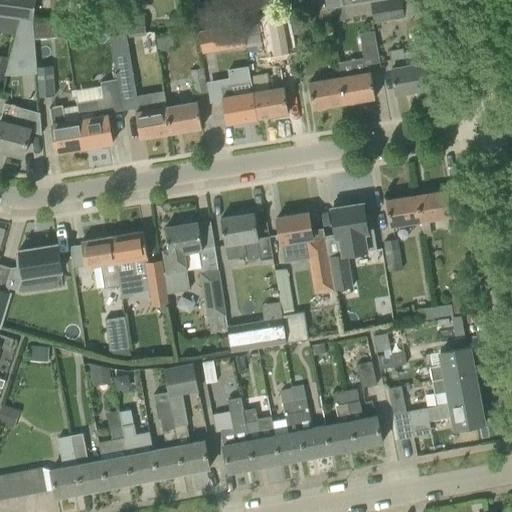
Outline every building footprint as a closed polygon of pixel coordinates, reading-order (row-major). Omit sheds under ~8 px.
[(0,0),(0,15),(33,20),(35,0),(0,0)] [(404,14),(401,0),(385,0),(386,0),(385,0),(378,0),(370,1),(373,19),(404,14)] [(344,6),(328,8),(330,22),(347,19),(344,6)] [(145,38),(144,16),(118,17),(119,39),(145,38)] [(241,24),(243,36),(261,33),(258,20),(241,23),(241,24)] [(64,25),(33,22),(34,38),(66,36),(64,25)] [(241,24),(198,31),(202,53),(244,46),(243,36),(241,24)] [(374,30),(359,33),(365,64),(379,61),(374,30)] [(171,35),(155,37),(157,52),(174,50),(171,35)] [(435,93),(433,76),(427,77),(425,62),(406,65),(403,48),(389,51),(396,95),(415,91),(416,96),(435,93)] [(51,66),(37,67),(39,97),(54,96),(51,66)] [(208,92),(204,68),(190,70),(194,95),(208,92)] [(375,98),(370,72),(340,77),(344,103),(375,98)] [(288,113),(285,93),(284,86),(269,89),(266,73),(250,76),(253,92),(257,118),(288,113)] [(130,76),(118,79),(122,107),(135,105),(133,96),(130,76)] [(344,103),(340,77),(309,82),(313,108),(344,103)] [(103,97),(77,102),(77,105),(80,118),(85,147),(113,143),(109,123),(107,110),(110,110),(110,109),(122,107),(118,79),(106,81),(100,82),(103,97)] [(164,92),(133,96),(135,105),(136,111),(135,111),(136,118),(140,138),(171,133),(166,106),(164,92)] [(257,118),(253,92),(222,97),(226,123),(257,118)] [(197,101),(166,106),(171,133),(202,128),(197,101)] [(0,117),(0,149),(23,156),(28,136),(30,131),(42,134),(40,113),(19,107),(4,103),(0,117)] [(62,105),(49,107),(57,152),(85,147),(80,118),(65,121),(62,105)] [(448,190),(417,195),(421,221),(452,216),(448,190)] [(421,221),(417,195),(386,200),(390,226),(421,221)] [(369,250),(366,232),(367,232),(363,203),(332,208),(335,228),(337,236),(352,234),(355,252),(369,250)] [(273,258),(269,236),(258,238),(254,212),(220,218),(227,258),(246,255),(247,260),(259,258),(260,261),(273,258)] [(308,212),(277,217),(284,259),(295,258),(295,262),(309,260),(314,292),(333,290),(323,227),(311,229),(308,212)] [(202,248),(201,241),(198,222),(193,222),(192,219),(183,221),(183,224),(165,227),(168,247),(168,248),(162,249),(166,273),(185,270),(185,266),(182,251),(202,248)] [(143,231),(112,236),(119,276),(136,273),(134,259),(147,256),(143,231)] [(119,276),(112,236),(81,240),(84,260),(86,266),(101,264),(104,287),(120,285),(119,276)] [(402,268),(398,238),(383,241),(388,270),(402,268)] [(19,254),(15,255),(17,267),(9,268),(3,285),(16,290),(20,277),(22,277),(22,278),(24,277),(60,271),(60,272),(62,271),(57,244),(56,244),(20,250),(18,250),(19,254)] [(345,253),(328,256),(333,290),(351,287),(345,253)] [(147,262),(153,304),(156,304),(165,302),(166,302),(160,260),(147,262)] [(199,271),(207,318),(226,315),(219,268),(218,268),(199,271)] [(0,327),(0,328),(11,290),(0,286),(0,327)] [(372,320),(389,319),(387,286),(370,287),(372,320)] [(451,294),(455,315),(467,313),(464,293),(451,294)] [(165,302),(156,304),(156,308),(161,312),(166,311),(165,302)] [(453,318),(451,304),(434,306),(436,321),(453,318)] [(436,321),(434,306),(417,309),(419,323),(436,321)] [(282,314),(286,342),(308,339),(304,311),(282,314)] [(105,318),(110,350),(129,347),(124,316),(105,318)] [(280,316),(229,324),(233,350),(284,341),(280,316)] [(374,334),(377,351),(390,348),(387,332),(374,334)] [(0,347),(9,350),(13,339),(0,333),(0,347)] [(324,343),(312,345),(314,354),(326,352),(324,343)] [(429,367),(432,380),(474,372),(469,346),(440,352),(442,364),(429,367)] [(32,347),(31,359),(47,360),(48,348),(32,347)] [(378,355),(380,368),(407,363),(404,350),(390,353),(378,355)] [(217,380),(213,360),(202,362),(206,382),(217,380)] [(376,383),(371,360),(356,364),(361,387),(376,383)] [(163,368),(163,369),(164,369),(169,396),(198,391),(193,362),(163,368)] [(109,368),(91,364),(95,385),(112,382),(109,368)] [(153,449),(158,477),(184,472),(175,425),(169,397),(169,396),(164,369),(163,369),(147,372),(149,382),(156,381),(158,392),(153,393),(158,419),(160,418),(166,447),(153,449)] [(447,391),(449,403),(479,398),(474,372),(432,380),(434,393),(447,391)] [(127,374),(115,376),(118,390),(130,388),(127,374)] [(292,388),(305,457),(331,453),(326,425),(312,428),(306,397),(303,383),(291,386),(292,388)] [(388,388),(393,413),(407,411),(402,385),(388,388)] [(292,388),(280,390),(282,402),(284,418),(272,420),(280,462),(305,457),(292,388)] [(345,390),(347,400),(356,448),(382,443),(377,415),(364,418),(357,388),(345,390)] [(338,423),(326,425),(331,453),(356,448),(347,400),(345,390),(332,393),(338,423)] [(254,467),(243,409),(240,396),(227,399),(233,427),(221,429),(223,445),(229,472),(254,467)] [(484,423),(479,398),(449,403),(436,405),(436,406),(410,411),(412,424),(452,416),(454,429),(484,423)] [(2,404),(0,409),(0,422),(9,425),(15,408),(2,404)] [(158,477),(153,449),(140,452),(130,407),(119,410),(121,425),(124,437),(127,454),(133,482),(158,477)] [(255,407),(243,409),(254,467),(280,462),(272,420),(271,415),(257,418),(255,407)] [(415,437),(412,424),(410,411),(410,410),(407,411),(393,413),(398,440),(415,437)] [(175,425),(184,472),(209,468),(204,439),(190,442),(186,423),(175,425)] [(112,439),(124,437),(121,425),(110,427),(112,439)] [(83,433),(70,435),(81,492),(107,487),(102,459),(88,461),(83,433)] [(81,492),(70,435),(58,437),(63,466),(50,469),(42,467),(42,466),(30,469),(35,493),(54,489),(56,497),(81,492)] [(127,454),(102,459),(107,487),(133,482),(127,454)] [(35,493),(30,469),(18,471),(23,495),(35,493)] [(23,495),(18,471),(7,473),(12,497),(23,495)] [(12,497),(7,473),(0,474),(0,498),(0,499),(12,497)]
